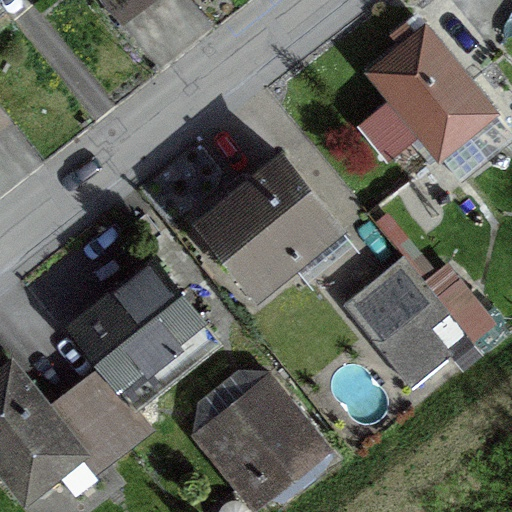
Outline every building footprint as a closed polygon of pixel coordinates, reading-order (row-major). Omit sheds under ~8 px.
[(151,0),(105,0),(123,23),(151,0)] [(489,113),(421,30),(368,73),(388,99),(359,122),(359,130),(381,158),(389,159),(418,135),(435,156),(489,113)] [(345,239),(280,160),(199,226),(256,295),(304,256),(312,265),(345,239)] [(408,387),(442,359),(422,333),(445,313),(398,258),(340,307),(408,387)] [(198,322),(152,264),(71,330),(95,360),(107,351),(129,378),(133,375),(198,322)] [(0,472),(22,499),(77,455),(51,420),(8,366),(0,371),(0,472)] [(218,418),(191,439),(248,511),(266,497),(278,500),(316,469),(328,453),(268,376),(253,389),(241,373),(205,401),(218,418)] [(107,375),(82,395),(51,420),(77,455),(90,472),(123,445),(147,425),(117,388),(107,375)]
